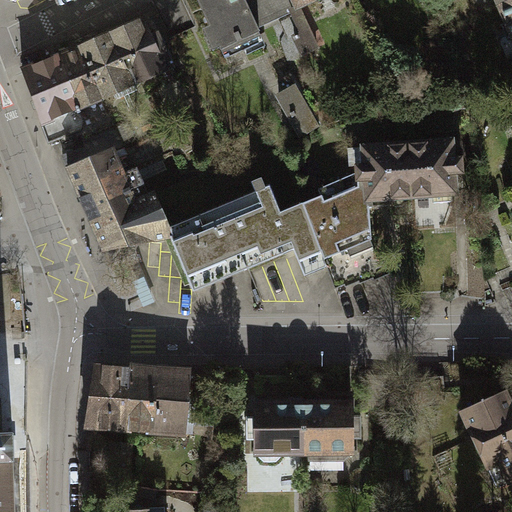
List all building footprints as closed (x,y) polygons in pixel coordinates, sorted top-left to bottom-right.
[(293,0),(195,0),(218,49),(258,31),(256,26),(296,7),(293,0)] [(511,38),(511,0),(499,5),(506,22),(500,24),(507,41),(511,38)] [(81,47),(100,98),(172,65),(160,35),(152,16),(100,40),(81,47)] [(81,47),(59,55),(78,107),(100,98),(81,47)] [(78,107),(59,55),(22,69),(48,142),(85,126),(78,107)] [(297,85),(279,95),(301,134),(319,124),(297,85)] [(85,145),(61,154),(101,248),(169,233),(155,192),(136,198),(132,189),(143,184),(137,167),(124,173),(114,151),(125,146),(115,127),(83,140),(85,145)] [(408,142),(411,195),(432,194),(433,201),(451,200),(451,191),(456,191),(455,171),(463,170),(463,155),(454,155),(453,140),(408,142)] [(390,196),(411,195),(408,142),(363,144),(365,164),(355,165),(355,172),(317,188),(320,195),(301,203),(324,258),(371,239),(370,205),(390,204),(390,196)] [(258,196),(169,233),(190,283),(290,242),(301,267),(324,258),(301,203),(280,211),(269,184),(256,190),(258,196)] [(130,368),(94,364),(85,425),(126,428),(127,424),(130,368)] [(130,368),(127,424),(153,425),(158,370),(130,368)] [(192,373),(158,370),(153,425),(152,431),(185,434),(186,422),(193,423),(195,398),(190,397),(192,373)] [(392,375),(367,375),(367,407),(392,407),(392,375)] [(511,407),(505,391),(461,410),(486,467),(498,462),(507,482),(511,480),(511,407)] [(303,401),(254,401),(255,453),(261,461),(275,460),(280,453),(304,453),(303,401)] [(351,401),(303,401),(304,453),(308,459),(346,460),(352,453),(351,401)] [(14,511),(11,430),(0,430),(0,511),(14,511)] [(131,445),(112,443),(109,473),(128,475),(131,445)]
